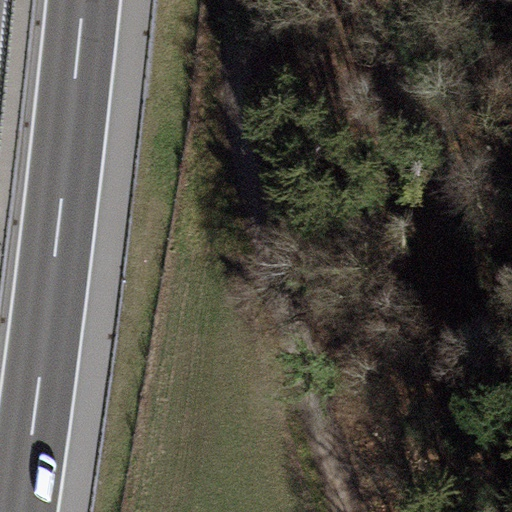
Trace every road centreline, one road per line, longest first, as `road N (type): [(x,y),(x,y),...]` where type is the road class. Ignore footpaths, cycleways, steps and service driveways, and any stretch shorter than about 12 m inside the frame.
road 1 (track): [(332,511),(228,144),(237,0)]
road 2 (motorway): [(24,511),(85,0)]
